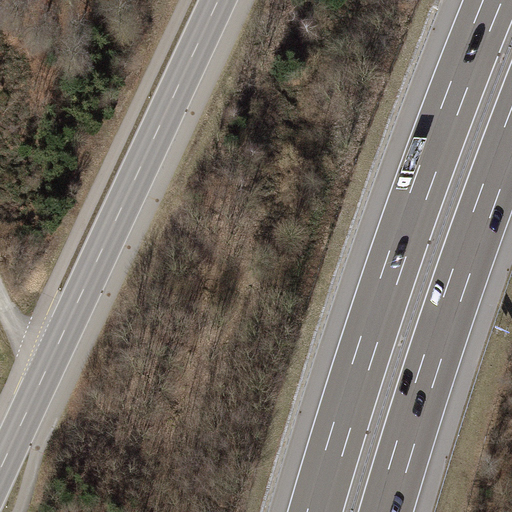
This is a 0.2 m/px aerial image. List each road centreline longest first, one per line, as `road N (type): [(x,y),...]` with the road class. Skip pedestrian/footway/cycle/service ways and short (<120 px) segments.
road 1 (motorway): [(492,0),(394,263),(316,511)]
road 2 (primary): [(0,471),(218,0)]
road 3 (motorway): [(387,511),(511,137)]
